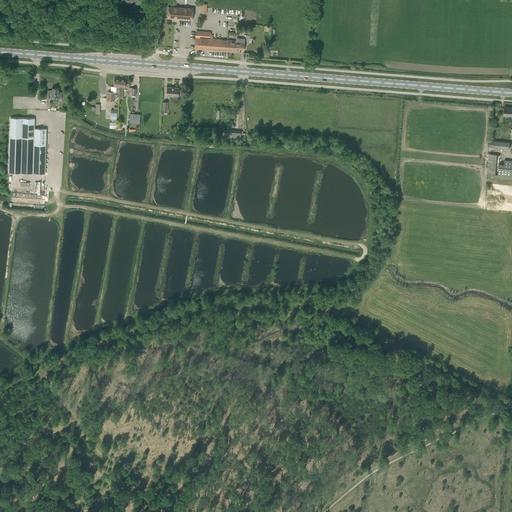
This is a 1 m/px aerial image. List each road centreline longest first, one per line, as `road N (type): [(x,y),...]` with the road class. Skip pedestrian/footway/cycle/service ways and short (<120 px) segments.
road 1 (primary): [(511,94),(0,52)]
road 2 (track): [(0,395),(39,374),(155,511)]
road 3 (track): [(511,404),(374,467),(322,511)]
